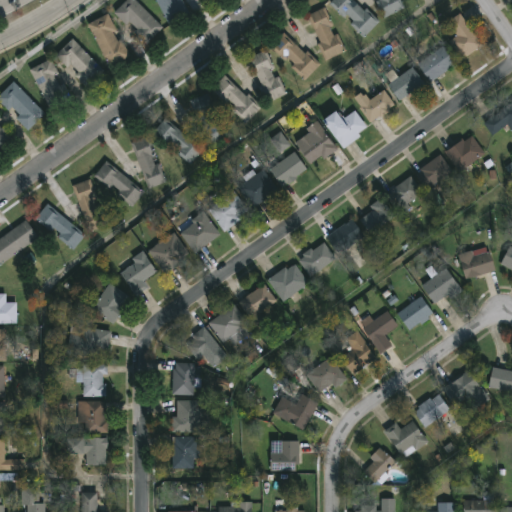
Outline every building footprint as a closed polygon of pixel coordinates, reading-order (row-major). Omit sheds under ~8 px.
[(134,0),(161,27),(145,43),(114,11),(125,0),(134,0)] [(180,0),(187,13),(167,23),(154,0),(180,0)] [(354,0),(376,22),(363,35),(328,2),(330,0),(354,0)] [(384,16),(377,0),(398,0),(402,8),(384,16)] [(343,51),(325,59),(306,14),(324,7),(343,51)] [(109,66),(86,24),(106,13),(129,55),(109,66)] [(480,45),(459,59),(447,41),(454,36),(445,22),(459,13),(480,45)] [(317,66),(302,80),(269,45),(284,30),(317,66)] [(102,70),(85,87),(54,54),(71,38),(102,70)] [(429,82),(416,64),(441,46),(454,64),(429,82)] [(247,57),(266,49),(284,94),(266,102),(247,57)] [(50,109),(27,71),(47,59),(70,97),(50,109)] [(423,85),(397,101),(387,84),(412,68),(423,85)] [(243,122),(211,87),(226,73),(258,109),(243,122)] [(0,102),(0,93),(12,81),(43,113),(27,129),(0,102)] [(368,101),(383,91),(393,107),(369,123),(354,101),(364,95),(368,101)] [(224,138),(207,145),(188,101),(204,94),(224,138)] [(482,124),(511,101),(511,134),(506,126),(491,136),(482,124)] [(341,120),(352,111),(366,128),(342,147),(321,121),(334,111),(341,120)] [(153,131),(166,118),(200,150),(188,164),(153,131)] [(0,121),(10,141),(0,146),(0,121)] [(312,138),(305,129),(315,122),(335,149),(310,167),(297,149),(312,138)] [(290,146),(281,132),(270,140),(279,154),(290,146)] [(130,142),(148,136),(164,182),(147,188),(130,142)] [(454,170),(445,149),(473,137),(482,157),(454,170)] [(268,170),(292,151),(305,169),(282,188),(268,170)] [(450,173),(426,190),(414,172),(439,155),(450,173)] [(141,193),(128,206),(94,172),(107,159),(141,193)] [(277,191),(252,209),(236,188),(261,170),(277,191)] [(397,215),(386,190),(413,178),(420,195),(406,202),(410,209),(397,215)] [(71,185),(88,179),(101,214),(84,220),(71,185)] [(224,231),(207,211),(232,191),(248,211),(224,231)] [(357,216),(381,200),(393,217),(369,233),(357,216)] [(82,236),(70,249),(35,216),(47,203),(82,236)] [(182,223),(203,212),(217,237),(191,252),(180,231),(185,228),(182,223)] [(362,236),(338,253),(326,236),(350,219),(362,236)] [(37,238),(0,263),(0,236),(25,220),(37,238)] [(147,250),(172,233),(188,256),(163,273),(147,250)] [(297,256),(323,242),(333,260),(307,275),(297,256)] [(511,270),(499,264),(508,246),(511,248),(511,270)] [(457,255),(486,247),(493,271),(464,279),(457,255)] [(138,292),(119,271),(140,253),(155,270),(142,282),(146,286),(138,292)] [(276,297),(269,274),(297,265),(304,288),(276,297)] [(434,305),(420,285),(445,269),(458,288),(434,305)] [(90,309),(108,283),(129,297),(112,324),(90,309)] [(257,315),(261,320),(255,324),(237,303),(261,283),(275,300),(257,315)] [(0,294),(4,294),(4,303),(15,303),(15,323),(0,323),(0,294)] [(431,312),(409,331),(396,315),(418,296),(431,312)] [(246,334),(226,349),(207,323),(232,304),(246,323),(240,327),(246,334)] [(383,335),(390,345),(379,352),(358,324),(368,317),(371,321),(385,311),(396,325),(383,335)] [(65,353),(70,324),(109,331),(106,350),(98,349),(97,358),(65,353)] [(196,360),(183,342),(202,327),(225,356),(211,367),(202,355),(196,360)] [(352,373),(340,358),(352,348),(345,339),(354,331),(374,355),(352,373)] [(338,388),(327,384),(324,391),(308,385),(317,361),(344,370),(338,388)] [(171,394),(172,362),(196,363),(195,395),(171,394)] [(106,396),(81,396),(81,364),(106,364),(106,396)] [(511,392),(487,387),(492,367),(510,371),(511,364),(511,392)] [(480,390),(455,408),(441,389),(466,371),(480,390)] [(316,404),(301,430),(273,414),(289,388),(316,404)] [(448,412),(422,426),(412,408),(438,393),(448,412)] [(199,400),(199,408),(206,408),(206,416),(199,416),(199,432),(172,432),(172,400),(199,400)] [(104,401),(104,433),(84,433),(84,422),(75,422),(75,401),(104,401)] [(395,423),(398,429),(412,421),(425,443),(400,458),(384,429),(395,423)] [(171,468),(171,437),(198,437),(198,453),(192,453),(192,468),(171,468)] [(0,470),(0,439),(4,439),(4,459),(20,459),(20,470),(0,470)] [(104,465),(84,465),(84,453),(65,453),(65,439),(104,439),(104,465)] [(297,441),(297,472),(270,472),(270,453),(279,453),(279,441),(297,441)] [(367,458),(379,447),(394,462),(372,484),(360,473),(371,462),(367,458)] [(26,511),(26,505),(19,505),(19,487),(38,487),(38,503),(43,503),(43,511),(26,511)] [(81,511),(81,493),(96,493),(96,511),(81,511)] [(304,511),(303,511),(273,511),(274,511),(284,511),(285,499),(296,499),(295,511),(304,511)] [(393,499),(393,511),(353,511),(353,507),(380,507),(380,499),(393,499)] [(493,501),(493,511),(463,511),(463,501),(493,501)] [(251,511),(252,502),(230,503),(230,507),(218,507),(218,511),(251,511)] [(454,511),(425,511),(425,503),(454,503),(454,511)]
